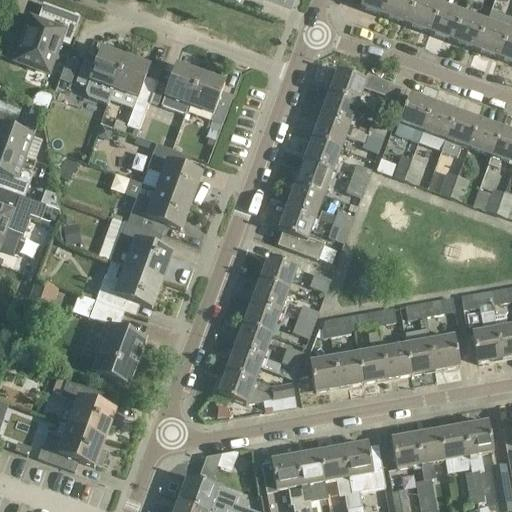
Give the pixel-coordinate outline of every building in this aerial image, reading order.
[(384,17),(390,0),(363,0),(360,8),(384,17)] [(390,0),(384,17),(407,25),(416,0),(390,0)] [(416,0),(407,25),(430,34),(440,7),(422,0),(416,0)] [(48,75),(59,45),(68,49),(79,20),(43,7),(38,21),(30,19),(14,63),(48,75)] [(430,34),(453,42),(463,15),(440,7),(430,34)] [(486,24),(463,15),(453,42),(476,51),(490,13),(486,24)] [(476,51),(499,59),(511,24),(511,20),(490,13),(476,51)] [(511,24),(499,59),(511,64),(511,24)] [(113,91),(125,58),(101,49),(95,65),(84,60),(76,83),(87,88),(85,94),(88,100),(107,107),(113,91)] [(125,58),(113,91),(137,100),(135,105),(127,127),(114,122),(111,131),(123,136),(126,130),(138,134),(149,104),(148,104),(156,85),(157,85),(158,82),(146,78),(150,67),(125,58)] [(189,105),(201,74),(177,65),(161,109),(184,117),(188,105),(189,105)] [(364,81),(338,71),(329,97),(357,107),(364,90),(385,98),(381,110),(392,114),(399,95),(401,89),(390,85),(366,76),(364,81)] [(201,74),(189,105),(213,114),(211,121),(212,122),(206,140),(215,143),(221,125),(223,126),(233,99),(221,95),(225,83),(201,74)] [(164,88),(157,85),(156,85),(148,104),(149,104),(157,107),(164,88)] [(410,96),(400,125),(395,138),(418,147),(434,105),(410,96)] [(357,107),(329,97),(321,118),(349,129),(357,107)] [(457,114),(434,105),(418,147),(441,155),(457,114)] [(0,150),(25,159),(42,111),(32,107),(22,134),(0,125),(0,150)] [(461,148),(469,151),(480,122),(457,114),(441,155),(456,161),(461,148)] [(312,141),(341,152),(345,140),(363,146),(361,150),(378,156),(383,142),(367,136),(349,129),(321,118),(312,141)] [(372,121),(367,136),(383,142),(388,128),(372,121)] [(469,151),(490,159),(487,167),(489,168),(503,131),(480,122),(469,151)] [(501,162),(511,166),(511,134),(503,131),(489,168),(498,171),(501,162)] [(304,164),(332,174),(341,152),(312,141),(304,164)] [(190,203),(201,175),(177,166),(181,155),(157,146),(148,172),(163,178),(158,191),(190,203)] [(25,159),(0,150),(0,174),(4,176),(0,186),(0,191),(24,200),(33,175),(20,171),(25,159)] [(77,169),(65,162),(48,155),(50,167),(59,172),(56,177),(67,184),(77,169)] [(405,184),(412,163),(399,158),(392,179),(405,184)] [(412,163),(405,184),(414,188),(422,166),(412,163)] [(323,197),(332,174),(304,164),(295,187),(323,197)] [(350,181),(366,187),(372,173),(355,167),(350,181)] [(451,201),(458,180),(446,175),(439,196),(451,201)] [(460,204),(468,183),(458,180),(451,201),(460,204)] [(361,202),(366,187),(350,181),(345,196),(361,202)] [(315,220),(323,197),(295,187),(287,209),(315,220)] [(58,212),(24,200),(0,191),(0,246),(5,233),(23,239),(29,221),(55,230),(57,224),(58,220),(58,212)] [(180,231),(190,203),(158,191),(152,206),(137,200),(128,225),(125,224),(152,234),(157,222),(180,231)] [(496,217),(504,197),(492,192),(484,213),(496,217)] [(511,199),(504,197),(496,217),(511,222),(511,199)] [(307,241),(315,220),(287,209),(278,232),(282,233),(277,248),(318,263),(324,247),(307,241)] [(332,226),(349,233),(354,220),(337,213),(332,226)] [(97,258),(109,262),(123,224),(111,219),(97,258)] [(111,263),(161,282),(171,255),(148,246),(152,234),(125,224),(116,249),(111,263)] [(344,247),(349,233),(332,226),(327,241),(344,247)] [(77,228),(62,231),(66,249),(81,246),(77,228)] [(297,269),(269,259),(260,282),(288,293),(297,269)] [(121,282),(106,276),(95,304),(124,315),(129,301),(151,309),(161,282),(111,263),(110,265),(125,270),(121,282)] [(309,288),(309,289),(325,295),(326,296),(331,283),(314,276),(313,278),(309,288)] [(58,290),(36,282),(23,316),(45,324),(58,290)] [(252,305),(280,315),(288,293),(260,282),(252,305)] [(507,290),(489,294),(492,309),(510,306),(510,305),(511,304),(511,290),(507,291),(507,290)] [(489,294),(460,299),(462,313),(492,309),(489,294)] [(423,305),(425,321),(454,316),(452,300),(423,305)] [(95,304),(89,320),(110,328),(94,372),(128,385),(145,339),(119,329),(124,315),(95,304)] [(244,328),(272,338),(280,315),(252,305),(244,328)] [(425,321),(423,305),(404,309),(407,324),(425,321)] [(297,321),(314,328),(319,315),(302,308),(297,321)] [(375,314),(378,329),(396,326),(393,311),(375,314)] [(378,329),(375,314),(357,317),(359,332),(378,329)] [(511,327),(507,329),(505,317),(494,319),(493,314),(493,315),(501,360),(511,358),(511,327)] [(501,360),(493,315),(480,317),(483,333),(472,335),(477,365),(501,360)] [(327,322),(330,341),(351,337),(347,319),(327,322)] [(309,342),(314,328),(297,321),(291,336),(309,342)] [(330,341),(327,322),(325,323),(324,324),(321,325),(315,339),(323,342),(330,341)] [(0,343),(11,348),(16,334),(0,327),(0,343)] [(235,350),(263,360),(272,338),(244,328),(235,350)] [(382,351),(381,351),(378,335),(367,337),(370,353),(358,355),(363,385),(387,381),(382,351)] [(429,342),(435,372),(459,367),(454,338),(429,342)] [(429,342),(405,347),(411,376),(435,372),(429,342)] [(405,347),(382,351),(387,381),(411,376),(405,347)] [(280,366),(297,373),(304,356),(287,349),(280,366)] [(227,373),(255,383),(263,360),(235,350),(227,373)] [(358,355),(334,360),(339,389),(363,385),(358,355)] [(339,389),(334,360),(309,364),(314,394),(339,389)] [(294,383),(297,373),(280,366),(276,377),(294,383)] [(255,383),(227,373),(218,396),(246,406),(273,402),(273,404),(294,400),(291,386),(271,390),(255,383)] [(68,427),(104,440),(109,428),(116,431),(120,418),(114,415),(115,413),(99,407),(104,396),(67,382),(61,398),(77,404),(68,427)] [(478,474),(478,475),(483,474),(480,456),(493,453),(488,424),(463,428),(469,458),(472,475),(478,474)] [(104,440),(68,427),(67,429),(59,426),(55,438),(47,435),(37,460),(75,475),(80,462),(94,468),(94,467),(102,470),(107,456),(99,453),(104,440)] [(445,462),(469,458),(463,428),(440,432),(445,462)] [(430,483),(435,482),(432,464),(445,462),(440,432),(416,436),(421,466),(424,483),(430,483)] [(397,470),(421,466),(416,436),(392,441),(397,470)] [(343,449),(351,494),(357,493),(358,496),(385,492),(377,449),(369,450),(368,445),(343,449)] [(351,494),(343,449),(319,454),(325,484),(335,482),(338,500),(344,499),(346,511),(360,510),(358,496),(357,493),(351,494)] [(319,454),(295,458),(304,506),(310,505),(327,502),(324,484),(325,484),(319,454)] [(295,458),(271,462),(271,464),(261,466),(266,494),(276,492),(287,490),(290,508),(292,508),(292,511),(311,511),(310,505),(304,506),(295,458)] [(504,469),(490,471),(497,511),(510,511),(511,511),(504,469)] [(472,475),(464,476),(466,492),(480,489),(478,475),(478,474),(472,475)] [(249,511),(233,506),(236,497),(216,489),(217,488),(188,477),(179,501),(206,511),(249,511)] [(424,483),(415,485),(417,500),(432,498),(430,483),(424,483)] [(477,506),(483,505),(480,489),(466,492),(469,507),(477,506)] [(408,511),(405,493),(391,495),(394,511),(408,511)] [(434,511),(432,498),(417,500),(419,511),(434,511)] [(206,511),(179,501),(174,511),(206,511)]
